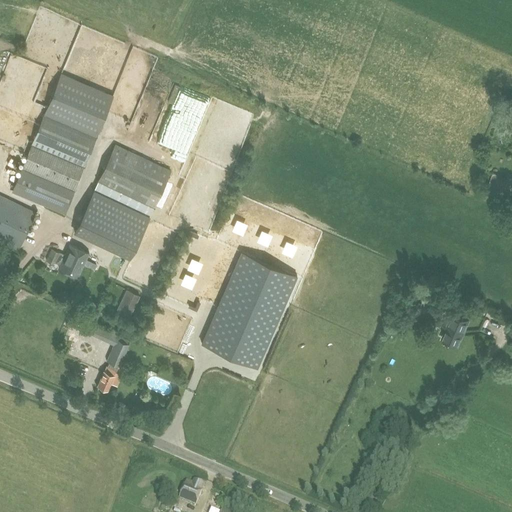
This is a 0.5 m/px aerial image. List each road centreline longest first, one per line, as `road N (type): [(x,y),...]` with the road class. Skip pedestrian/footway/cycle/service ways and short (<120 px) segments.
road 1 (tertiary): [(314,511),(0,376)]
road 2 (unknown): [(366,511),(434,407),(511,327)]
